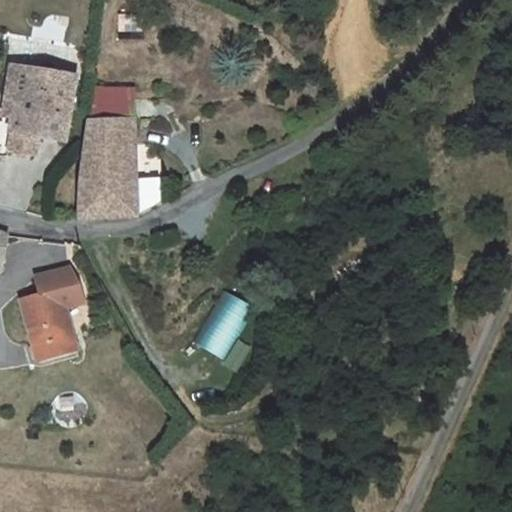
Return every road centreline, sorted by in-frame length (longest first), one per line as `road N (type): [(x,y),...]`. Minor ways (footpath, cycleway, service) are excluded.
road 1 (residential): [(466,0),(334,120),(136,224),(85,230),(0,215)]
road 2 (residential): [(401,511),(511,255)]
